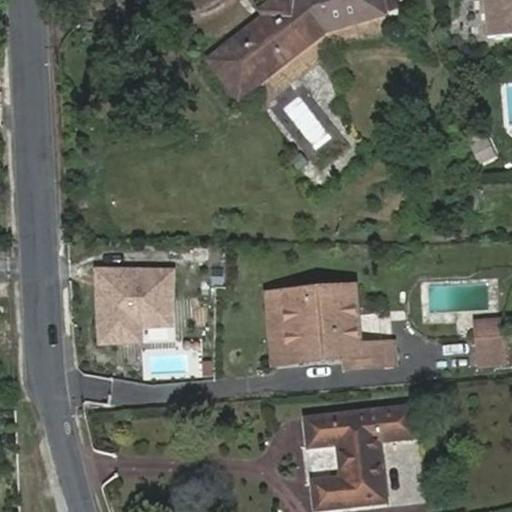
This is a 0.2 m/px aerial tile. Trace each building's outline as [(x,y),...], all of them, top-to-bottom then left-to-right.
[(269,16),(213,61),(241,96),(328,29),(384,13),(380,0),(278,0),(265,10),(269,16)] [(397,0),(380,0),(384,13),(400,8),(397,0)] [(511,0),(483,0),(486,37),(511,35),(511,0)] [(478,165),(494,158),(485,138),(469,144),(478,165)] [(178,270),(96,269),(98,347),(146,344),(144,330),(175,329),(178,270)] [(343,370),(396,365),(394,344),(360,347),(354,289),(271,297),(273,315),(284,314),(288,354),(340,349),(341,360),(343,370)] [(279,366),(341,360),(340,349),(288,354),(284,314),(273,315),(279,366)] [(499,323),(476,324),(480,365),(504,363),(499,323)] [(78,350),(76,373),(105,375),(107,353),(78,350)] [(379,443),(416,439),(413,411),(307,424),(310,451),(339,448),(343,483),(315,486),(317,511),(324,511),(386,505),(379,443)]
